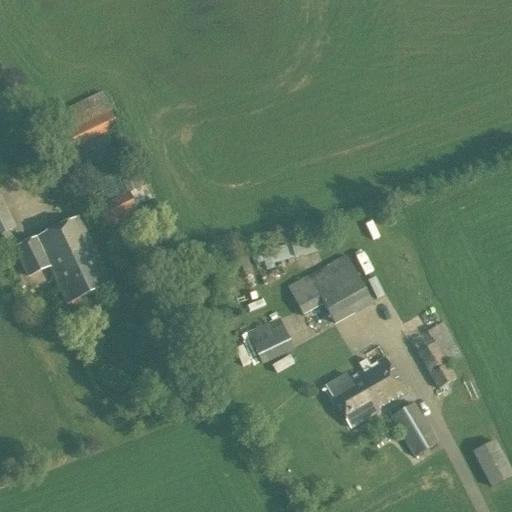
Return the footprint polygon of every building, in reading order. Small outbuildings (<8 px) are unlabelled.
[(108,134),(119,128),(101,92),(50,117),(72,162),(113,142),(108,134)] [(126,193),(95,208),(104,226),(152,203),(133,164),(116,172),(126,193)] [(25,242),(2,192),(0,193),(0,253),(12,248),(21,267),(24,266),(29,275),(52,265),(62,285),(73,280),(62,256),(68,253),(56,227),(25,242)] [(73,280),(62,285),(69,300),(110,281),(80,216),(56,227),(68,253),(62,256),(73,280)] [(315,239),(291,246),(294,258),(318,252),(315,239)] [(372,306),(345,256),(287,287),(303,316),(323,305),(335,326),(372,306)] [(438,390),(455,380),(447,365),(461,357),(442,325),(411,343),(438,390)] [(262,366),(294,351),(282,326),(250,341),(262,366)] [(356,372),(377,407),(405,390),(385,355),(369,365),(366,360),(358,364),(361,369),(356,372)] [(378,409),(377,407),(356,372),(350,375),(348,372),(328,384),(351,425),(378,409)] [(415,459),(438,444),(413,404),(390,418),(415,459)] [(491,488),(511,476),(511,475),(494,441),(472,453),(491,488)]
